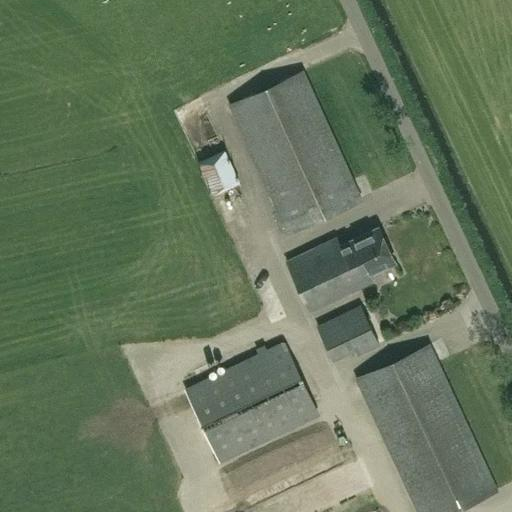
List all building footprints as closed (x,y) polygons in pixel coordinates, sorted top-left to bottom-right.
[(362,198),(303,70),(229,103),(288,231),(362,198)] [(219,195),(244,183),(226,143),(200,155),(219,195)] [(337,235),(286,260),(311,311),(374,280),(370,272),(395,260),(378,226),(341,244),(337,235)] [(276,324),(289,321),(284,297),(271,300),(276,324)] [(318,325),(333,357),(354,347),(357,353),(379,343),(361,304),(318,325)] [(186,388),(220,459),(318,412),(284,341),(186,388)] [(446,511),(496,489),(429,343),(357,376),(419,511),(446,511)]
